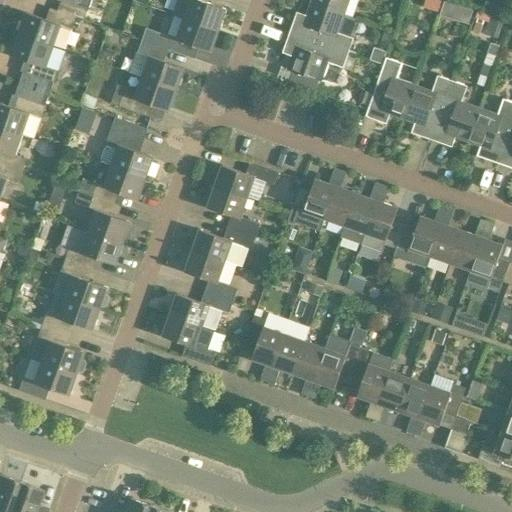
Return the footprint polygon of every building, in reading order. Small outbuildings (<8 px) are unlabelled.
[(84,20),(88,8),(76,4),(77,0),(60,0),(57,10),(76,17),(84,20)] [(218,30),(226,9),(206,2),(206,0),(177,0),(172,14),(184,18),(218,30)] [(311,0),(311,3),(344,15),(348,0),(311,0)] [(426,0),(424,7),(438,12),(442,1),(439,0),(426,0)] [(496,17),(499,6),(487,2),(483,13),(489,15),(496,17)] [(306,16),(297,12),(290,32),(348,53),(353,38),(337,32),(344,15),(311,3),(306,16)] [(464,6),(461,5),(457,19),(460,20),(468,22),(473,9),(464,6)] [(46,19),(26,12),(18,34),(53,46),(60,25),(72,29),(76,17),(57,10),(50,7),(46,19)] [(489,15),(483,34),(497,38),(503,20),(496,17),(489,15)] [(176,39),(165,35),(164,37),(155,34),(152,44),(161,47),(168,50),(168,49),(187,56),(191,44),(211,51),(218,30),(184,18),(176,39)] [(381,42),(390,44),(394,32),(385,29),(381,42)] [(292,55),(287,69),(294,71),(290,83),(316,91),(319,80),(321,80),(321,79),(334,83),(339,67),(343,68),(348,53),(290,32),(283,52),(292,55)] [(49,94),(57,71),(46,67),(53,46),(18,34),(11,55),(31,62),(23,85),(49,94)] [(177,89),(184,68),(164,61),(168,50),(161,47),(152,44),(142,40),(138,52),(149,56),(142,77),(177,89)] [(491,42),(488,51),(496,54),(499,45),(491,42)] [(485,86),(496,54),(488,51),(477,83),(485,86)] [(365,116),(386,123),(389,113),(402,118),(414,85),(396,78),(401,63),(386,57),(367,110),(365,116)] [(415,122),(412,132),(431,139),(452,80),(437,75),(432,91),(414,85),(402,118),(415,122)] [(145,115),(149,103),(169,110),(177,89),(142,77),(137,91),(118,85),(111,103),(145,115)] [(451,146),(455,136),(468,141),(479,108),(461,102),(467,86),(452,80),(431,139),(451,146)] [(15,108),(0,102),(0,126),(22,134),(29,113),(41,117),(49,94),(36,89),(32,101),(19,96),(15,108)] [(365,105),(370,92),(362,89),(357,102),(365,105)] [(94,110),(98,98),(84,93),(80,105),(94,110)] [(481,146),(477,155),(497,162),(511,120),(511,101),(503,98),(497,114),(479,108),(468,141),(481,146)] [(146,178),(147,175),(149,176),(152,174),(155,165),(154,162),(151,161),(153,156),(133,149),(142,126),(115,117),(107,141),(118,144),(116,149),(107,146),(104,148),(101,157),(101,162),(111,165),(146,178)] [(511,167),(511,120),(497,162),(511,167)] [(0,163),(22,171),(26,159),(15,155),(22,134),(0,126),(0,163)] [(0,197),(7,179),(18,183),(22,171),(0,163),(0,197)] [(254,177),(274,184),(278,172),(254,163),(250,175),(222,165),(215,186),(247,197),(254,177)] [(114,203),(118,192),(138,199),(146,178),(111,165),(103,186),(83,179),(79,191),(114,203)] [(320,231),(324,218),(341,170),(334,167),(329,183),(315,178),(310,191),(299,187),(288,220),(320,231)] [(343,188),(348,172),(341,170),(324,218),(345,225),(356,193),(343,188)] [(375,182),(370,198),(356,193),(345,225),(341,237),(361,244),(382,184),(375,182)] [(384,202),(389,187),(382,184),(361,244),(382,251),(385,244),(396,248),(404,224),(393,220),(398,207),(384,202)] [(63,194),(65,189),(54,185),(50,194),(58,197),(63,194)] [(260,224),(240,217),(247,197),(215,186),(207,207),(235,217),(231,228),(256,237),(260,224)] [(75,203),(95,210),(88,231),(123,243),(130,222),(110,215),(114,203),(79,191),(75,203)] [(404,224),(396,248),(393,255),(426,266),(430,255),(447,207),(440,205),(434,220),(420,215),(416,228),(404,224)] [(448,225),(454,209),(447,207),(430,255),(450,262),(461,230),(448,225)] [(481,219),(475,235),(461,230),(450,262),(470,269),(487,221),(481,219)] [(489,240),(494,224),(487,221),(470,269),(471,270),(467,281),(499,292),(502,282),(510,261),(498,257),(503,245),(489,240)] [(227,239),(199,229),(192,250),(224,262),(237,266),(244,246),(251,249),(256,237),(231,228),(227,239)] [(80,251),(69,247),(65,259),(91,269),(95,257),(115,264),(123,243),(88,231),(80,251)] [(35,238),(32,248),(39,250),(40,251),(44,241),(35,238)] [(26,260),(30,247),(19,243),(16,252),(18,257),(26,260)] [(307,270),(310,247),(297,245),(294,269),(307,270)] [(32,248),(28,259),(36,261),(39,250),(32,248)] [(237,289),(218,282),(224,262),(192,250),(185,271),(213,281),(209,292),(233,301),(237,289)] [(100,308),(101,306),(103,307),(106,306),(109,298),(108,295),(105,294),(107,287),(87,280),(91,269),(65,259),(53,293),(56,293),(65,296),(100,308)] [(307,291),(320,296),(323,287),(311,282),(307,291)] [(205,303),(177,294),(169,315),(215,331),(222,311),(229,313),(233,301),(209,292),(205,303)] [(51,307),(48,309),(42,325),(68,334),(72,323),(92,330),(100,308),(65,296),(56,293),(51,307)] [(411,312),(423,316),(427,304),(415,300),(411,312)] [(266,364),(260,380),(267,382),(284,333),(264,326),(266,319),(261,317),(264,310),(257,308),(244,345),(255,349),(252,359),(266,364)] [(448,324),(451,316),(435,310),(432,319),(448,324)] [(469,318),(457,313),(453,324),(465,328),(469,318)] [(186,357),(210,365),(215,353),(208,351),(215,331),(169,315),(162,336),(190,345),(186,357)] [(406,327),(417,331),(421,321),(409,317),(406,327)] [(77,374),(78,371),(80,372),(83,371),(86,363),(85,360),(82,359),(84,352),(64,345),(68,334),(42,325),(30,358),(42,362),(42,361),(77,374)] [(436,328),(432,341),(442,345),(447,332),(436,328)] [(274,384),(280,369),(293,373),(304,341),(284,333),(267,382),(274,384)] [(338,379),(349,383),(361,347),(349,343),(350,341),(330,334),(325,348),(308,396),(315,399),(320,383),(335,388),(338,379)] [(307,378),(301,394),(308,396),(325,348),(304,341),(293,373),(307,378)] [(371,401),(366,416),(372,419),(389,371),(369,363),(373,352),(361,347),(349,383),(360,387),(357,396),(371,401)] [(23,378),(19,390),(45,399),(49,388),(69,395),(77,374),(42,361),(42,362),(35,382),(23,378)] [(379,421),(385,405),(398,410),(410,378),(389,371),(372,419),(379,421)] [(412,415),(406,431),(413,433),(430,385),(410,378),(398,410),(412,415)] [(485,398),(478,393),(482,384),(473,381),(467,397),(484,403),(485,398)] [(420,436),(426,420),(440,425),(444,412),(455,416),(465,388),(453,383),(450,392),(430,385),(413,433),(420,436)] [(471,405),(461,401),(456,415),(466,419),(471,405)] [(511,412),(509,411),(502,431),(511,435),(511,412)] [(452,429),(467,434),(471,421),(466,419),(456,415),(452,429)] [(511,435),(502,431),(494,452),(482,447),(478,459),(511,471),(511,435)] [(0,511),(9,511),(19,482),(0,475),(0,511)] [(46,511),(48,509),(36,505),(42,490),(19,482),(9,511),(46,511)] [(150,511),(153,505),(131,498),(126,511),(111,507),(109,511),(150,511)]
